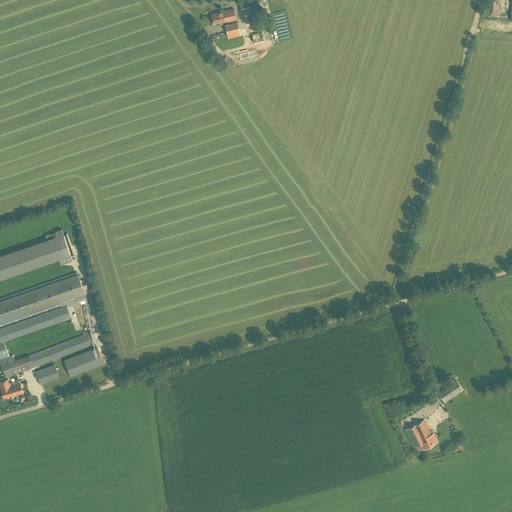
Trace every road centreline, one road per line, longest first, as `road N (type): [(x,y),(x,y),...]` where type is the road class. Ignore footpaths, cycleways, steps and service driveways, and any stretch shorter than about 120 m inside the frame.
road 1 (unclassified): [(0,417),(416,297)]
road 2 (track): [(391,304),(483,0)]
